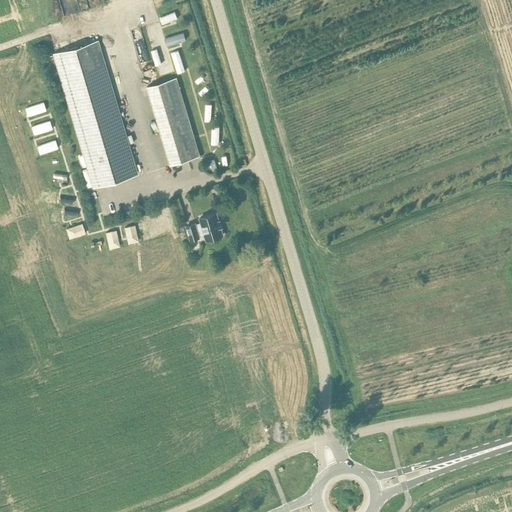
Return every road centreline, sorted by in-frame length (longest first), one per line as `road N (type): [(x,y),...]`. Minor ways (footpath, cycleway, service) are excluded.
road 1 (unclassified): [(324,441),(321,356),(215,0)]
road 2 (unclassified): [(324,441),(511,402)]
road 3 (unclassified): [(179,511),(267,461),(324,441)]
